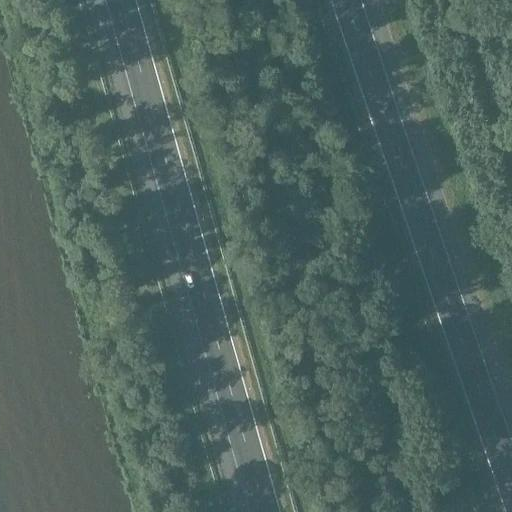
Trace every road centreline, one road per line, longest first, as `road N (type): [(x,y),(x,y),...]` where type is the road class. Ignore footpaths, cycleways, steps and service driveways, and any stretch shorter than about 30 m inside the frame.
road 1 (motorway): [(119,0),(264,511)]
road 2 (motorway): [(511,483),(346,0)]
